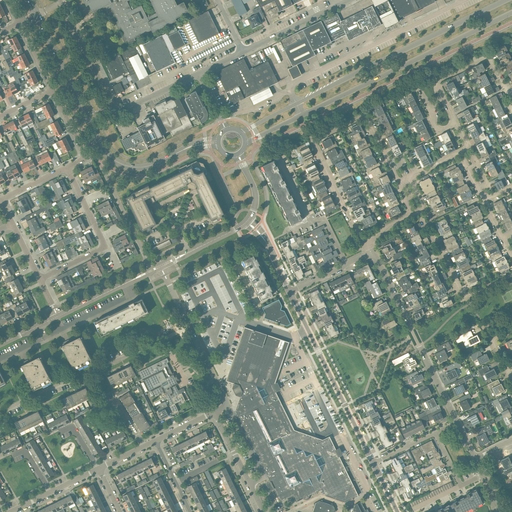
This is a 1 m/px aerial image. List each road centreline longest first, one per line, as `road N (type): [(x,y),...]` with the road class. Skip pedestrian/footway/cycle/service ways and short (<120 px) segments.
road 1 (unclassified): [(220,118),(464,0)]
road 2 (residential): [(363,240),(312,142),(365,114),(397,183)]
road 3 (unclassified): [(397,511),(289,291)]
road 4 (tertiary): [(187,147),(142,166),(109,156),(36,14)]
road 5 (tertiary): [(506,0),(295,103)]
road 6 (tertiary): [(301,115),(511,13)]
road 7 (residential): [(474,459),(370,251)]
road 8 (residential): [(4,410),(188,326)]
road 9 (residential): [(454,123),(434,82),(488,56),(511,106)]
road 10 (residential): [(0,360),(132,295)]
road 11 (residential): [(424,222),(463,296),(511,273)]
road 12 (unclassified): [(242,52),(351,0)]
road 13 (residential): [(171,227),(161,222),(158,204),(192,194),(200,220),(179,230)]
